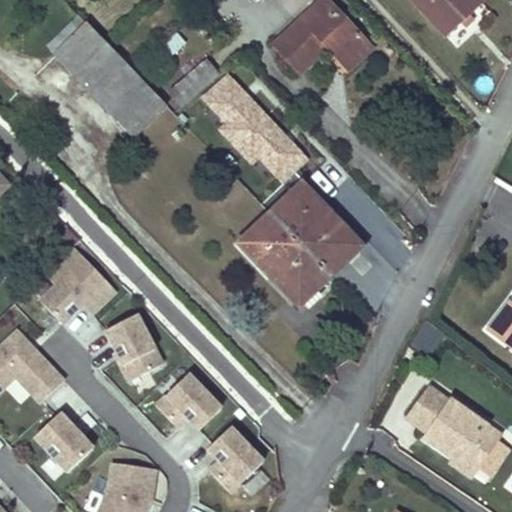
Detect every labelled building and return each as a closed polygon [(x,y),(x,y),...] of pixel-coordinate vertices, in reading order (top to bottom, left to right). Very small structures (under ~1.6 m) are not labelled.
[(326,0),(322,0),(273,46),(299,74),(327,47),(335,58),(359,35),(326,0)] [(412,0),(447,37),(482,4),(478,0),(412,0)] [(86,24),(54,56),(133,137),(165,106),(86,24)] [(359,35),(335,58),(343,65),(366,43),(359,35)] [(174,37),(158,51),(167,61),(183,47),(174,37)] [(206,60),(168,92),(179,106),(218,73),(206,60)] [(307,161),(228,77),(206,98),(231,124),(223,131),(255,166),(261,161),(283,184),(307,161)] [(302,184),(269,214),(330,277),(362,247),(302,184)] [(269,214),(238,244),(298,307),(330,277),(269,214)] [(87,302),(97,312),(116,294),(74,249),(45,276),(56,288),(40,303),(62,326),(87,302)] [(511,297),(488,330),(511,347),(511,297)] [(136,317),(106,333),(132,382),(162,365),(136,317)] [(426,324),(406,349),(425,363),(444,337),(426,324)] [(62,381),(17,331),(0,346),(0,388),(15,375),(40,402),(62,381)] [(221,410),(188,376),(156,407),(177,429),(188,419),(199,431),(221,410)] [(501,437),(426,388),(406,417),(429,431),(424,438),(475,474),(501,437)] [(60,415),(35,439),(68,474),(93,450),(81,437),(73,437),(68,431),(72,427),(60,415)] [(209,472),(231,494),(263,463),(230,429),(208,450),(220,462),(209,472)] [(156,470),(113,465),(110,488),(99,511),(146,511),(151,501),(156,470)]
